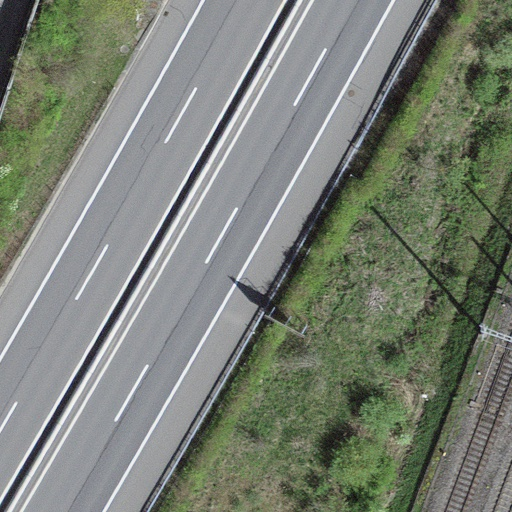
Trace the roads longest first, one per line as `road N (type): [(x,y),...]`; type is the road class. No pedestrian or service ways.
road 1 (motorway): [(62,511),(352,0)]
road 2 (motorway): [(243,0),(0,429)]
